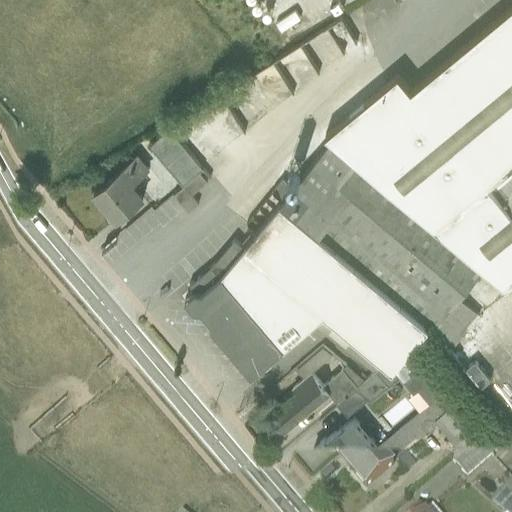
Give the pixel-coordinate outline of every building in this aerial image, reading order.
[(503,267),(511,259),(511,0),(486,0),(406,62),(398,53),(326,113),(333,123),(194,280),(246,358),(328,296),(407,353),(430,318),(463,342),(490,308),(464,276),(482,258),(503,267)] [(171,172),(158,182),(171,200),(198,179),(193,173),(201,167),(161,114),(139,130),(171,172)] [(147,183),(137,172),(152,158),(137,141),(97,178),(123,205),(147,183)] [(287,418),(334,379),(318,360),(271,399),(287,418)] [(444,382),(384,429),(394,443),(434,412),(457,442),(478,426),(444,382)] [(316,438),(342,468),(372,443),(346,412),(316,438)] [(482,438),(449,468),(466,487),(499,457),(482,438)] [(370,501),(400,476),(372,443),(342,468),(370,501)] [(504,511),(500,503),(487,509),(488,511),(504,511)]
